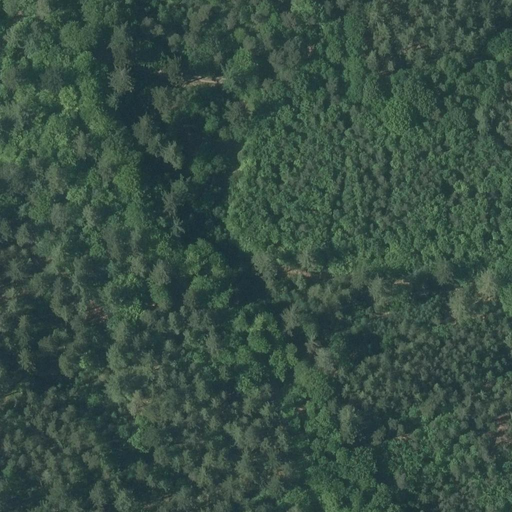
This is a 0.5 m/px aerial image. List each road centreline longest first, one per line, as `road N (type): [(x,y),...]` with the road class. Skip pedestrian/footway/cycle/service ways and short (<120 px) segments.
road 1 (track): [(106,0),(98,75),(105,124),(181,284),(258,375),(321,511)]
road 2 (track): [(36,0),(99,59),(363,107)]
road 3 (track): [(363,107),(445,127),(511,160)]
road 4 (track): [(363,107),(511,53)]
road 5 (track): [(0,406),(21,278)]
